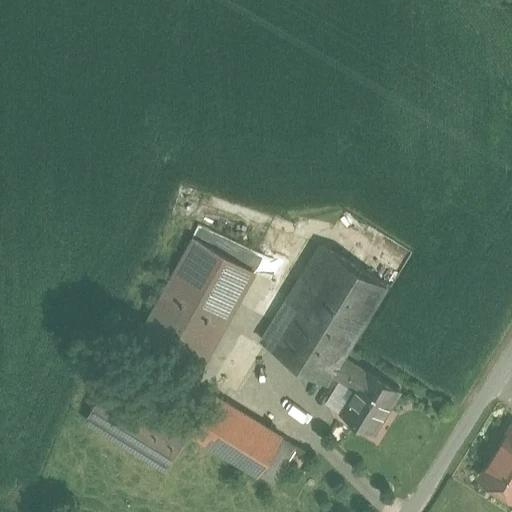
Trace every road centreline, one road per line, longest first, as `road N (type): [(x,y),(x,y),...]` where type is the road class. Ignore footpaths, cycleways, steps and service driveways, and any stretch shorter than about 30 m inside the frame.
road 1 (unknown): [(115,371),(255,483),(260,511)]
road 2 (unclassified): [(511,356),(414,511)]
